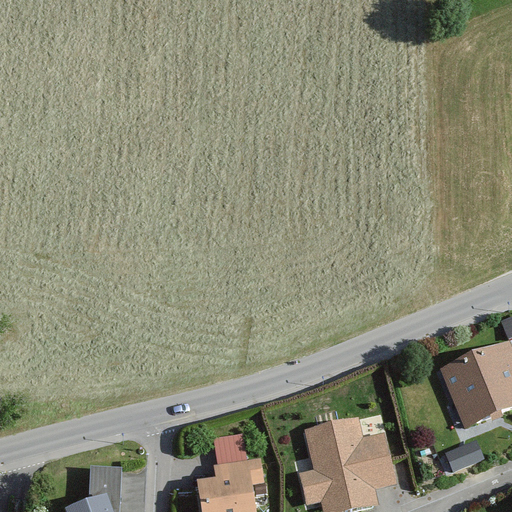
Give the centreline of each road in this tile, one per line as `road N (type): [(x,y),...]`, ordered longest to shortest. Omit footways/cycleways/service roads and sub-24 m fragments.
road 1 (residential): [(160,410),(294,375),(511,287)]
road 2 (residential): [(0,453),(160,410)]
